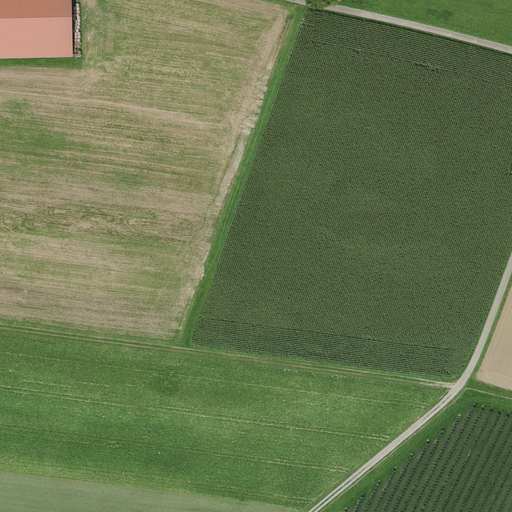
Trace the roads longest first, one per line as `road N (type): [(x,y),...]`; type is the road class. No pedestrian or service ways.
road 1 (track): [(0,328),(461,388)]
road 2 (track): [(316,511),(461,388),(511,265)]
road 3 (track): [(286,0),(511,51)]
